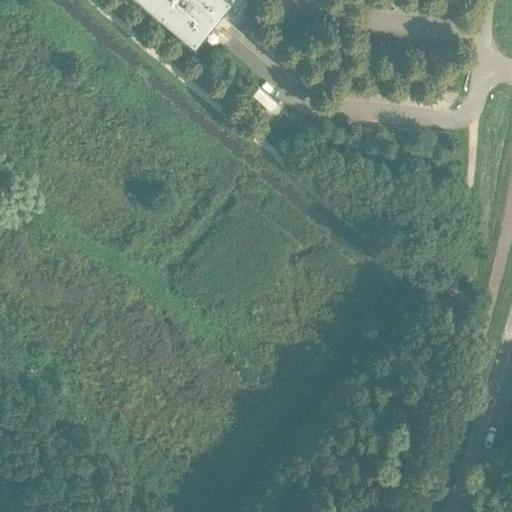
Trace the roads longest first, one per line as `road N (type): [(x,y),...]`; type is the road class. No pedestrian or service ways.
road 1 (unknown): [(454,292),(404,265),(94,0)]
road 2 (tertiary): [(454,511),(511,343)]
